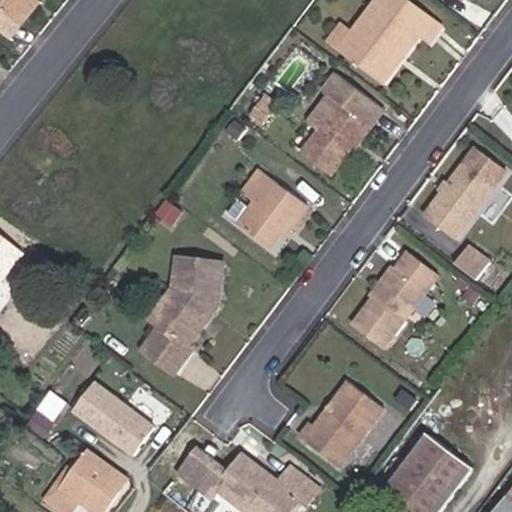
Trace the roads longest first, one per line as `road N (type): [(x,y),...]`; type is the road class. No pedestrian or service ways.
road 1 (residential): [(238,403),(511,34)]
road 2 (residential): [(0,133),(106,0)]
